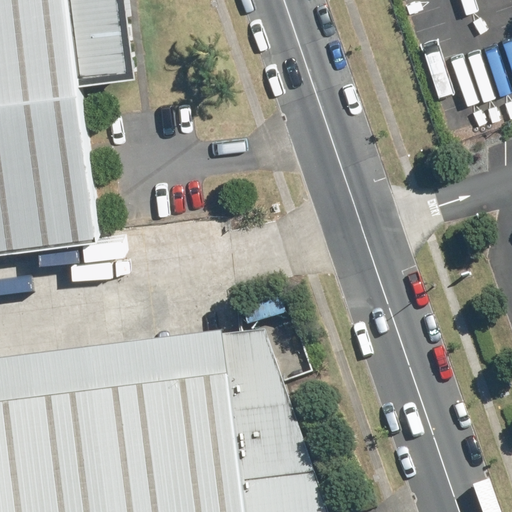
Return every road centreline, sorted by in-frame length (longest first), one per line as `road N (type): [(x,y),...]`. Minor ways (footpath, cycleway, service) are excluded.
road 1 (tertiary): [(460,511),(280,0)]
road 2 (unknown): [(319,115),(123,151)]
